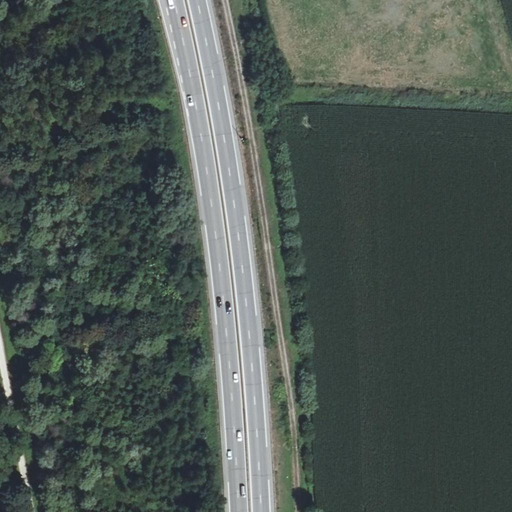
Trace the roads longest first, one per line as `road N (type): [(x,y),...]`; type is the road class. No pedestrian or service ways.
road 1 (track): [(296,511),(293,417),(225,0)]
road 2 (trunk): [(173,0),(215,234),(237,511)]
road 3 (trunk): [(261,511),(238,234),(197,0)]
